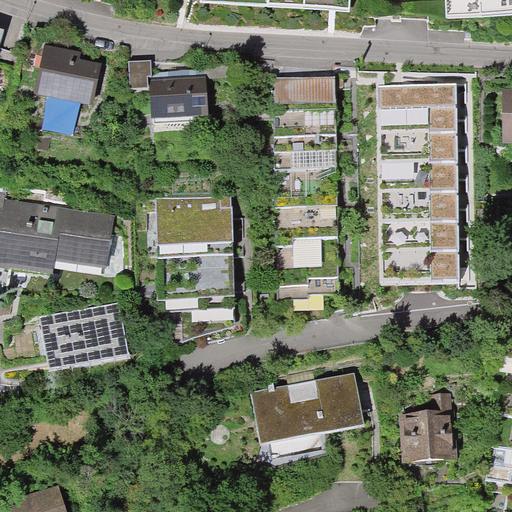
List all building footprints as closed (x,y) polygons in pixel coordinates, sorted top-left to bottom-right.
[(263,0),(261,25),(344,30),(346,10),(356,11),(356,0),(263,0)] [(511,0),(439,0),(440,37),(511,35),(511,0)] [(34,95),(93,107),(103,63),(82,58),(83,53),(45,45),(34,95)] [(150,123),(209,119),(205,70),(156,74),(155,60),(126,61),(129,96),(148,95),(150,123)] [(375,77),(378,265),(463,264),(461,76),(375,77)] [(342,287),(336,77),(272,78),(278,308),(325,307),(325,288),(342,287)] [(502,145),(511,144),(511,90),(503,90),(502,145)] [(56,260),(105,270),(115,217),(5,200),(0,198),(0,264),(52,273),(56,260)] [(171,354),(236,335),(232,198),(157,200),(159,327),(165,326),(171,354)] [(39,320),(49,376),(130,362),(120,306),(39,320)] [(263,444),(365,424),(356,373),(253,394),(263,444)] [(511,511),(511,394),(500,392),(486,488),(507,492),(504,511),(511,511)] [(405,463),(456,460),(451,395),(433,396),(434,412),(402,414),(405,463)] [(69,511),(60,483),(0,501),(0,511),(69,511)]
